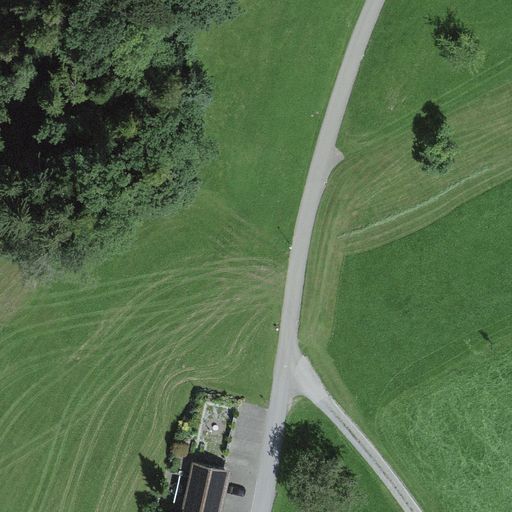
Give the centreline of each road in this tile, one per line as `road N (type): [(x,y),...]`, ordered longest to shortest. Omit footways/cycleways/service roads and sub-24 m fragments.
road 1 (residential): [(378,0),(339,101),(303,235),(286,376)]
road 2 (track): [(286,376),(316,391),(414,511)]
road 3 (unclassified): [(286,376),(262,511)]
